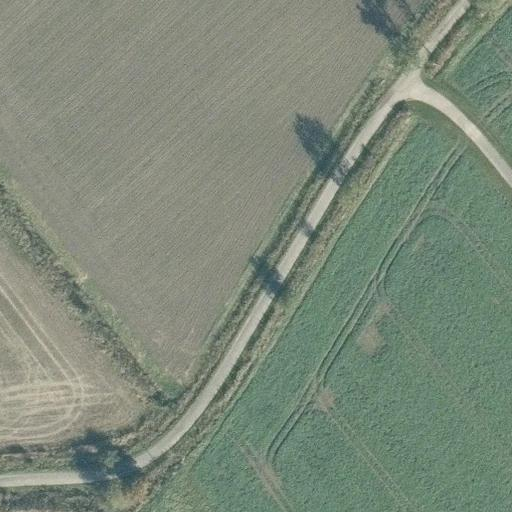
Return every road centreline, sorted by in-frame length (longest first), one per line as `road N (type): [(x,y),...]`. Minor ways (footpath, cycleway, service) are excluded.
road 1 (unclassified): [(466,0),(389,87),(201,397),(119,472),(0,466)]
road 2 (track): [(511,171),(399,75)]
